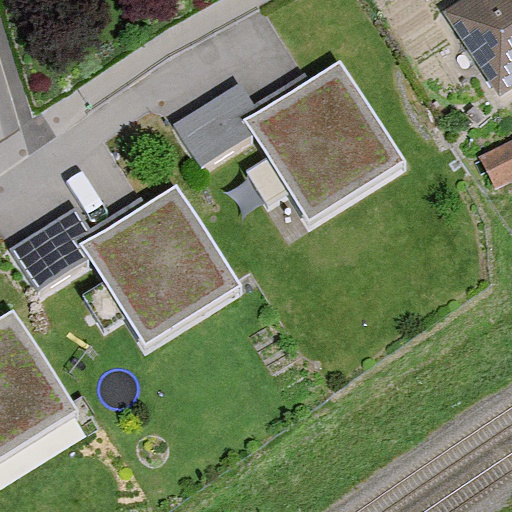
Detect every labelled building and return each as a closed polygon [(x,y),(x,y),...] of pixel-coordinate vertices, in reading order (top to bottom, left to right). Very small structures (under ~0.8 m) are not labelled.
[(511,0),(478,0),(452,17),(503,94),(511,87),(511,0)] [(175,128),(203,174),(254,142),(246,129),(256,123),(314,215),(401,160),(342,66),(312,85),(307,77),(256,108),(242,86),(175,128)] [(511,147),(484,161),(498,189),(511,181),(511,147)] [(40,298),(91,266),(83,253),(92,247),(150,339),(238,284),(178,190),(148,209),(143,201),(92,233),(78,210),(11,252),(40,298)] [(0,456),(75,410),(15,314),(0,323),(0,456)]
